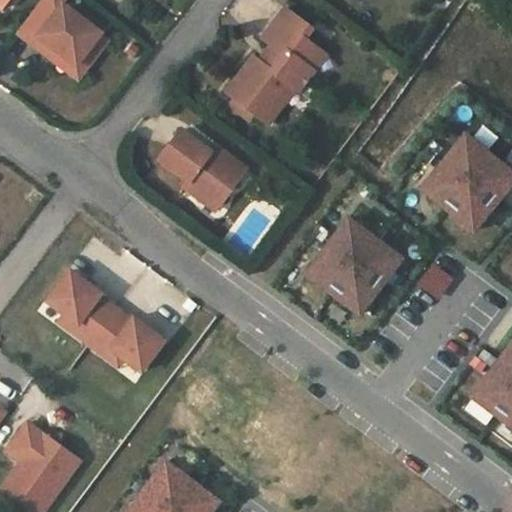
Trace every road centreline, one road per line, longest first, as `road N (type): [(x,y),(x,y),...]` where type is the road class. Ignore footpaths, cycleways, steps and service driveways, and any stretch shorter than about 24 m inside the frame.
road 1 (residential): [(75,171),(379,408)]
road 2 (residential): [(213,0),(75,171)]
road 3 (residential): [(379,408),(511,511)]
road 4 (residential): [(379,408),(468,291)]
